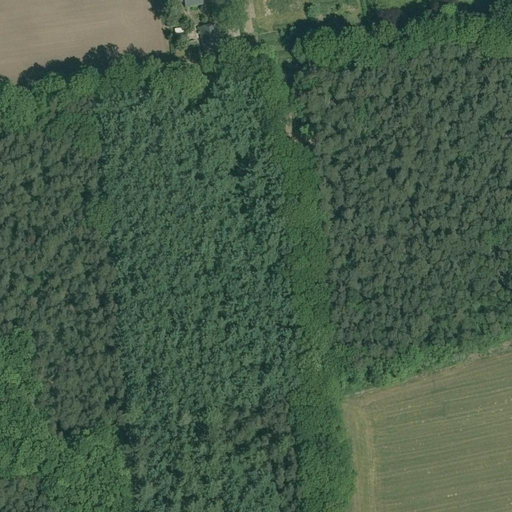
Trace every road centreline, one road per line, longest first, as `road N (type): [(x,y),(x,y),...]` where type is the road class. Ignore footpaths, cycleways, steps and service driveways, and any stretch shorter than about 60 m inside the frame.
road 1 (unclassified): [(319,511),(310,351),(280,131),(290,85)]
road 2 (unclassified): [(0,111),(242,76)]
road 3 (unclassified): [(290,85),(319,66),(511,37)]
